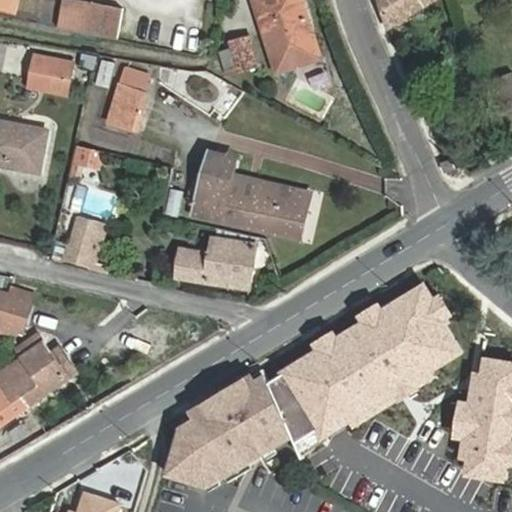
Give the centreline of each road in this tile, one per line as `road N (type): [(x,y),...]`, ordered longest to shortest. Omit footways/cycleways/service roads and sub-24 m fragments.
road 1 (secondary): [(0,495),(275,330)]
road 2 (residential): [(275,330),(194,301),(0,262)]
road 3 (residential): [(450,224),(352,0)]
road 4 (secondary): [(275,330),(450,224)]
